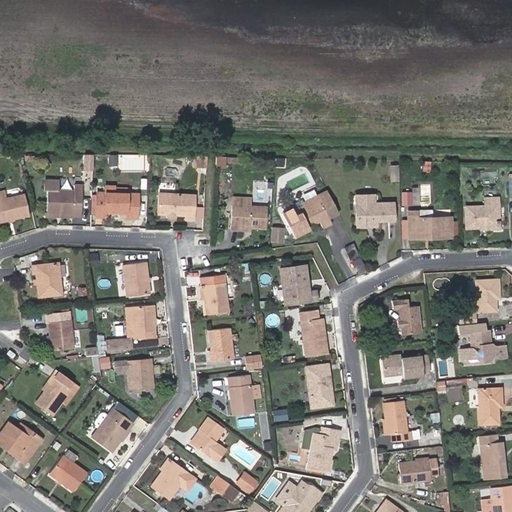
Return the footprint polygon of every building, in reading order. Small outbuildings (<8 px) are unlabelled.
[(109,153),(109,164),(118,164),(119,154),(109,153)] [(206,156),(198,156),(197,165),(205,165),(206,156)] [(241,156),(218,156),(217,167),(225,167),(225,163),(241,163),(241,156)] [(423,161),(423,170),(431,170),(431,161),(423,161)] [(390,164),(390,180),(400,180),(400,164),(390,164)] [(481,175),(485,184),(494,181),(490,172),(481,175)] [(58,180),(45,179),(44,189),(48,189),(47,212),(74,213),(74,214),(81,215),(82,180),(74,180),(73,191),(57,191),(58,180)] [(104,217),(104,213),(104,211),(126,212),(126,215),(125,218),(137,219),(138,193),(127,193),(114,192),(114,188),(114,186),(105,185),(105,192),(97,192),(96,216),(104,217)] [(0,220),(27,215),(23,193),(2,198),(0,191),(0,220)] [(413,191),(403,191),(403,204),(413,204),(413,191)] [(194,194),(167,193),(167,198),(159,198),(159,214),(167,215),(169,215),(170,213),(173,213),(176,215),(177,215),(186,216),(186,220),(194,220),(194,194)] [(332,222),(318,195),(304,202),(302,211),(296,214),(292,208),(283,212),(295,236),(309,228),(306,221),(309,219),(315,222),(321,219),(324,227),(332,222)] [(375,220),(394,219),(393,203),(377,203),(377,195),(356,195),(357,226),(376,225),(375,220)] [(232,204),(250,205),(250,197),(232,197),(232,204)] [(468,228),(483,227),(498,226),(498,206),(500,206),(500,197),(486,198),(486,206),(467,207),(468,228)] [(292,207),(292,208),(296,214),(302,211),(304,202),(303,201),(292,207)] [(241,226),(265,226),(266,205),(250,205),(232,204),(231,229),(241,230),(241,226)] [(498,226),(483,227),(483,230),(501,229),(500,206),(498,206),(498,226)] [(409,213),(409,232),(429,232),(429,236),(451,236),(451,215),(417,215),(417,213),(409,213)] [(357,243),(344,246),(353,275),(365,271),(357,243)] [(97,252),(88,254),(90,275),(99,274),(97,252)] [(32,273),(36,273),(38,296),(61,294),(58,262),(31,265),(32,273)] [(127,296),(150,293),(145,262),(123,264),(127,296)] [(279,267),(284,304),(317,299),(316,290),(308,291),(304,264),(279,267)] [(203,285),(204,299),(206,313),(228,311),(223,274),(198,276),(199,285),(203,285)] [(500,280),(476,281),(478,313),(498,311),(497,299),(500,299),(500,280)] [(402,320),(402,326),(403,334),(421,332),(418,306),(409,307),(407,299),(392,301),(393,309),(401,308),(402,320)] [(154,327),(152,305),(132,306),(133,322),(134,339),(155,337),(154,327)] [(322,331),(324,331),(322,317),(319,317),(318,309),(299,311),(305,356),(327,353),(325,336),(322,337),(322,331)] [(50,335),(52,350),(73,347),(69,311),(45,314),(46,322),(48,322),(50,335)] [(463,325),(478,324),(476,314),(462,315),(463,325)] [(211,350),(212,360),(232,358),(229,327),(209,330),(211,350)] [(487,339),(491,339),(490,330),(471,332),(473,347),(462,349),(463,360),(465,361),(474,360),(476,356),(484,363),(491,362),(496,356),(501,359),(509,358),(507,345),(496,346),(491,343),(488,344),(487,339)] [(129,339),(107,341),(107,351),(130,349),(129,339)] [(86,349),(86,356),(96,354),(97,354),(97,347),(86,349)] [(247,357),(249,368),(261,367),(262,367),(261,355),(247,357)] [(401,355),(382,357),(384,375),(403,373),(403,377),(424,374),(424,372),(431,371),(429,355),(401,358),(401,355)] [(108,356),(98,357),(99,367),(109,366),(108,356)] [(465,361),(463,360),(463,366),(484,363),(476,356),(474,360),(465,361)] [(127,370),(129,389),(153,387),(150,358),(114,361),(115,371),(127,370)] [(333,403),(328,371),(326,371),(325,363),(305,366),(311,407),(333,403)] [(43,389),(45,390),(59,371),(57,369),(43,389)] [(59,371),(45,390),(36,403),(51,414),(74,382),(59,371)] [(249,374),(227,377),(232,415),(254,412),(252,398),(261,397),(259,384),(250,385),(249,374)] [(445,379),(436,381),(438,393),(447,390),(445,379)] [(463,385),(455,385),(455,384),(450,384),(448,395),(461,397),(463,385)] [(497,407),(500,407),(504,407),(503,387),(480,389),(482,425),(501,423),(500,412),(497,412),(497,407)] [(387,419),(389,434),(393,434),(393,442),(413,440),(412,432),(408,432),(404,400),(385,403),(387,419)] [(112,451),(120,440),(128,429),(132,423),(113,408),(108,414),(98,427),(92,436),(112,451)] [(272,411),(274,420),(287,418),(286,409),(272,411)] [(98,427),(108,414),(102,410),(93,423),(98,427)] [(441,421),(440,412),(432,413),(433,422),(441,421)] [(209,416),(199,429),(202,432),(193,444),(209,456),(219,443),(216,441),(225,428),(209,416)] [(22,451),(28,456),(41,439),(34,434),(31,439),(17,429),(9,422),(0,433),(0,444),(3,447),(5,445),(19,455),(22,451)] [(17,429),(31,439),(34,434),(21,424),(17,429)] [(310,449),(308,465),(327,469),(332,448),(336,449),(339,430),(315,426),(304,431),(301,448),(310,449)] [(128,429),(120,440),(122,441),(130,431),(128,429)] [(202,432),(199,429),(190,441),(193,444),(202,432)] [(502,455),(505,455),(504,440),(499,441),(498,433),(481,435),(487,479),(508,476),(506,460),(503,460),(502,455)] [(226,448),(219,443),(209,456),(217,462),(226,448)] [(3,447),(17,458),(19,455),(5,445),(3,447)] [(23,462),(28,456),(22,451),(19,455),(17,458),(23,462)] [(61,455),(49,472),(73,489),(86,473),(61,455)] [(159,469),(162,472),(171,459),(168,458),(159,469)] [(430,459),(416,461),(400,462),(402,483),(432,479),(431,474),(440,473),(439,458),(430,459)] [(171,459),(162,472),(151,486),(169,499),(179,485),(187,490),(196,478),(171,459)] [(256,481),(243,471),(235,481),(248,491),(256,481)] [(210,485),(230,500),(238,490),(218,475),(210,485)] [(304,489),(298,484),(276,511),(304,511),(315,497),(317,499),(322,493),(308,483),(304,489)] [(511,511),(511,485),(492,487),(494,511),(511,511)] [(307,511),(317,499),(315,497),(304,511),(307,511)] [(403,511),(387,500),(377,511),(403,511)] [(266,511),(251,501),(246,509),(250,511),(266,511)]
